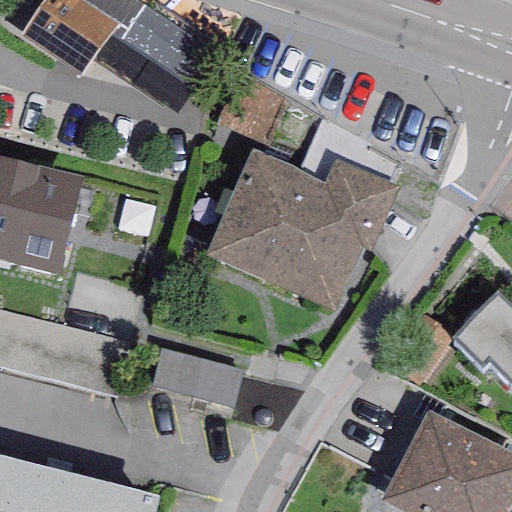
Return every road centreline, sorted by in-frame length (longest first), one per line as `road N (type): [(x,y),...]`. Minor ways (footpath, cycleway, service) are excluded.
road 1 (residential): [(511,123),(282,462),(261,511)]
road 2 (secondary): [(362,0),(511,48)]
